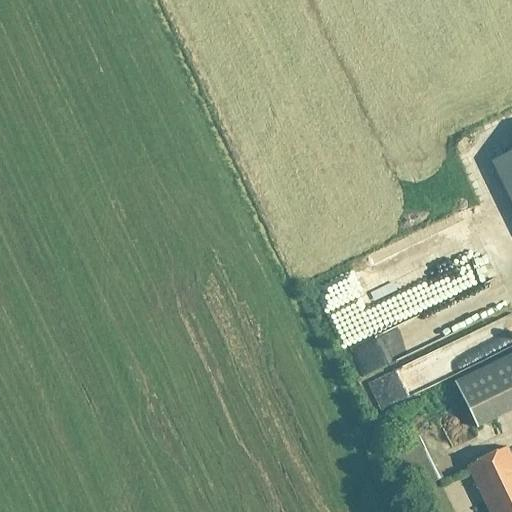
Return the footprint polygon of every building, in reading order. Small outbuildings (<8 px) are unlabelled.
[(511,156),(495,165),(511,199),(511,156)] [(423,381),(490,361),(484,340),(417,361),(423,381)] [(511,410),(511,355),(453,384),(475,428),(511,410)] [(378,416),(427,392),(414,365),(365,389),(378,416)] [(391,452),(412,494),(442,479),(420,437),(391,452)] [(511,511),(511,460),(506,449),(466,468),(487,511),(511,511)]
